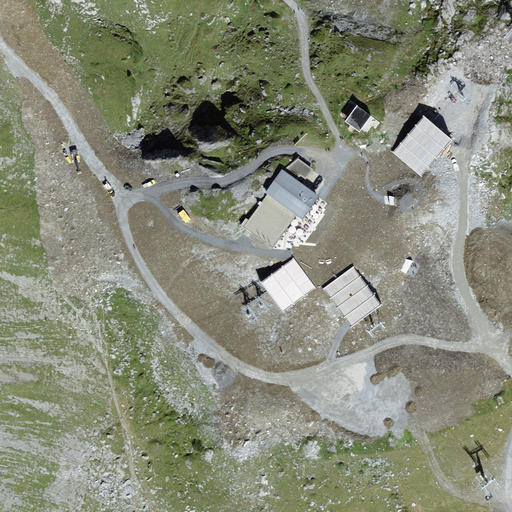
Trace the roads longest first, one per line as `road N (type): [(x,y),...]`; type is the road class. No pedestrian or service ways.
road 1 (track): [(498,321),(466,319),(403,341),(318,341),(254,322),(159,258),(135,230),(140,197)]
road 2 (track): [(342,145),(315,131),(291,135),(240,174),(140,197)]
road 3 (track): [(0,52),(136,198)]
road 4 (track): [(342,145),(307,75),(304,26),(285,0)]
